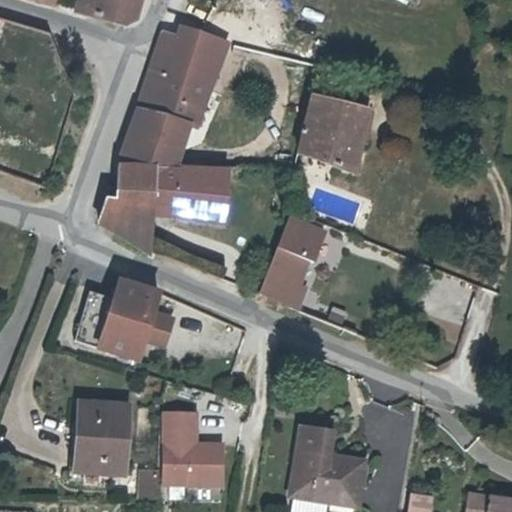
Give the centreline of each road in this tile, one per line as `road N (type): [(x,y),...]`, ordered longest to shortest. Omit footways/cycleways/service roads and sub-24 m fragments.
road 1 (unclassified): [(511,414),(70,234)]
road 2 (unclassified): [(70,234),(133,48)]
road 3 (unclassified): [(133,48),(0,5)]
